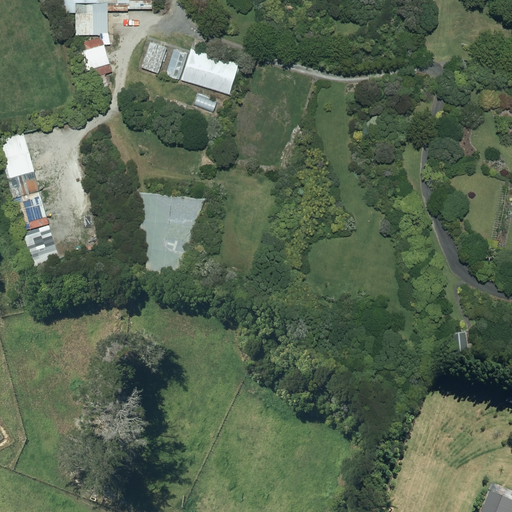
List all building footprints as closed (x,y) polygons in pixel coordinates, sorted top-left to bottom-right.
[(58,0),(58,13),(73,13),(73,35),(106,34),(106,2),(124,2),(124,9),(150,8),(150,0),(58,0)] [(167,48),(149,42),(140,68),(158,75),(167,48)] [(180,80),(227,94),(237,62),(189,48),(180,80)] [(164,75),(178,79),(186,53),(172,49),(164,75)] [(93,78),(96,89),(107,86),(104,74),(93,78)] [(37,169),(27,130),(3,136),(13,175),(37,169)] [(145,275),(180,280),(204,198),(135,192),(145,275)] [(126,299),(135,300),(137,277),(129,277),(126,299)] [(448,333),(450,356),(466,354),(463,331),(448,333)] [(488,489),(492,491),(483,511),(511,511),(511,489),(492,481),(488,489)]
